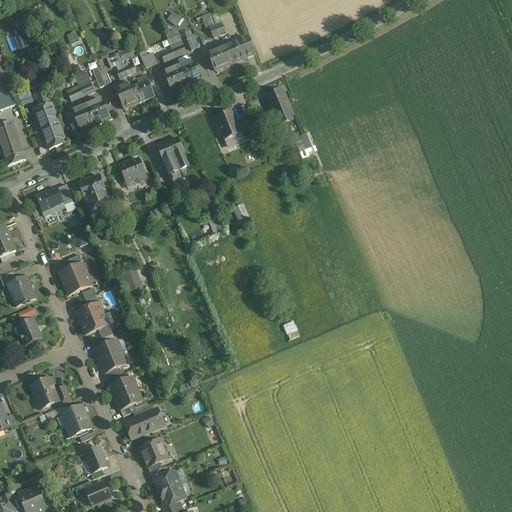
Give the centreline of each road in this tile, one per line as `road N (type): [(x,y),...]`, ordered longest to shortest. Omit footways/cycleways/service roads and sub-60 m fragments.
road 1 (unclassified): [(11,184),(276,75),(418,0)]
road 2 (residential): [(11,184),(77,350)]
road 3 (residential): [(77,350),(145,511)]
